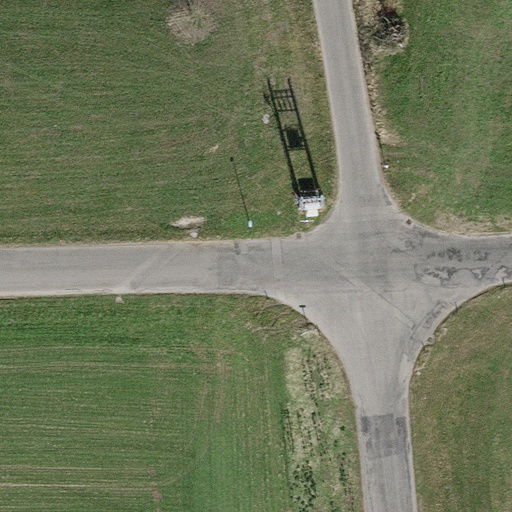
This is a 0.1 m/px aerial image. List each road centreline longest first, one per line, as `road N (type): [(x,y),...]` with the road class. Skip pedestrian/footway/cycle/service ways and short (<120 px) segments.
road 1 (unclassified): [(0,273),(380,264)]
road 2 (unclassified): [(332,0),(380,264)]
road 3 (unclassified): [(400,511),(380,264)]
road 4 (unclassified): [(380,264),(511,258)]
